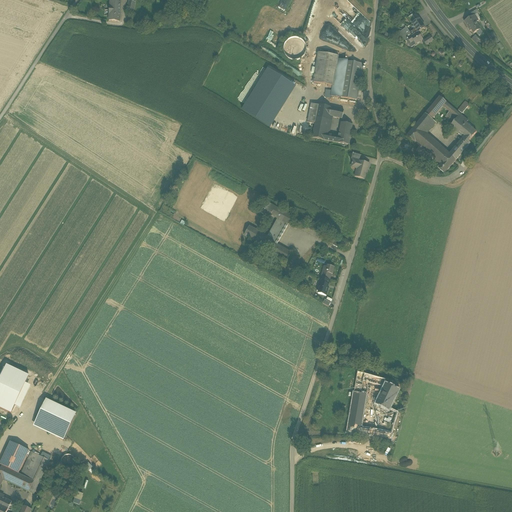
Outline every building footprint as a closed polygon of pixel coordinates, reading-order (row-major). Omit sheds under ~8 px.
[(320,14),(330,2),(333,6),(335,6),(334,8),(349,20),(356,23),(355,25),(361,27),(363,25),(363,23),(366,24),(368,21),(367,21),(342,0),(321,0),(314,8),(313,11),(320,14)] [(134,13),(136,3),(129,1),(126,11),(134,13)] [(110,20),(118,21),(120,5),(119,5),(119,3),(111,2),(110,20)] [(412,15),(407,18),(411,23),(416,20),(412,15)] [(321,32),(336,44),(341,37),(353,47),(357,42),(352,38),(354,36),(348,31),(349,30),(351,31),(355,27),(347,21),(343,26),(331,17),(325,23),(327,24),(321,32)] [(471,30),(473,34),(480,29),(476,22),(472,17),(464,22),(470,31),(471,30)] [(412,24),(415,28),(418,33),(425,29),(419,20),(412,24)] [(272,41),(278,43),(285,26),(279,24),(272,41)] [(400,33),(406,42),(406,41),(408,40),(412,37),(409,33),(410,33),(406,28),(400,33)] [(412,37),(418,33),(415,28),(413,29),(414,30),(410,33),(409,33),(412,37)] [(408,40),(410,44),(413,42),(415,45),(423,40),(418,33),(412,37),(408,40)] [(471,40),(477,46),(481,42),(475,36),(471,40)] [(423,42),(426,46),(433,41),(430,37),(423,42)] [(297,39),(292,38),(288,40),(285,43),(284,47),(284,52),(285,55),(288,59),(292,61),(297,61),(300,59),(304,56),(306,52),(306,47),(304,44),(301,40),(297,39)] [(328,85),(333,86),(337,60),(338,57),(318,53),(313,83),(328,85)] [(346,62),(337,60),(333,86),(332,89),(331,97),(340,98),(346,62)] [(340,98),(356,101),(357,98),(358,92),(363,64),(346,62),(340,98)] [(267,69),(241,111),(269,129),(296,87),(267,69)] [(407,136),(415,144),(424,133),(433,122),(434,122),(432,120),(443,107),(449,112),(446,115),(454,122),(449,127),(458,134),(466,124),(468,121),(451,107),(439,97),(407,136)] [(458,111),(462,114),(469,105),(465,102),(458,111)] [(307,122),(315,124),(319,106),(311,104),(307,122)] [(330,108),(319,106),(315,124),(312,138),(337,143),(338,137),(337,137),(337,135),(335,134),(334,136),(329,135),(325,134),(327,124),(331,125),(333,117),(342,119),(344,111),(330,108)] [(424,133),(427,135),(436,124),(433,122),(424,133)] [(339,135),(350,137),(352,125),(341,123),(339,135)] [(458,144),(464,151),(470,144),(468,142),(476,133),(466,124),(458,134),(463,138),(458,144)] [(415,144),(418,146),(427,135),(424,133),(415,144)] [(337,143),(349,146),(350,137),(339,135),(338,137),(337,143)] [(449,154),(427,135),(418,146),(420,148),(435,161),(440,165),(449,154)] [(458,144),(455,148),(462,154),(464,151),(458,144)] [(431,166),(435,161),(420,148),(416,152),(431,166)] [(456,160),(462,154),(455,148),(449,154),(456,160)] [(353,160),(359,162),(361,156),(353,153),(351,160),(353,160)] [(437,169),(444,174),(456,160),(449,154),(440,165),(437,169)] [(355,177),(364,179),(367,168),(368,169),(369,164),(359,162),(353,160),(352,166),(357,167),(355,177)] [(288,225),(292,217),(269,204),(268,207),(264,205),(260,213),(269,218),(271,216),(277,219),(267,237),(249,227),(244,236),(267,249),(266,251),(286,262),(291,253),(275,244),(272,242),(283,222),(286,225),(288,225)] [(272,242),(275,244),(286,225),(283,222),(272,242)] [(285,228),(277,244),(279,245),(286,229),(285,228)] [(330,244),(338,248),(341,243),(333,238),(330,244)] [(322,275),(321,278),(330,281),(331,275),(332,275),(334,268),(328,266),(327,268),(324,267),(323,271),(324,271),(323,275),(322,275)] [(328,287),(330,281),(321,278),(319,283),(320,283),(319,287),(318,287),(317,291),(319,292),(318,294),(326,296),(328,288),(328,287)] [(13,407),(23,386),(27,378),(4,368),(0,375),(0,410),(9,415),(13,407)] [(361,394),(363,381),(364,374),(357,372),(348,428),(347,433),(357,435),(358,427),(361,428),(366,395),(361,394)] [(385,380),(364,374),(363,381),(384,387),(385,385),(384,384),(385,380)] [(376,405),(389,411),(390,409),(399,391),(385,385),(384,387),(376,405)] [(23,386),(13,407),(19,410),(29,388),(23,386)] [(75,414),(46,401),(36,422),(65,436),(75,414)] [(65,436),(36,422),(34,427),(63,441),(65,436)] [(357,435),(369,437),(370,430),(360,429),(361,428),(358,427),(357,435)] [(385,433),(374,431),(373,437),(391,440),(392,435),(385,433)] [(0,465),(2,466),(18,474),(29,451),(10,442),(0,464),(0,465)] [(3,480),(29,492),(34,482),(28,479),(39,456),(31,452),(20,475),(18,474),(2,466),(0,469),(0,481),(2,482),(3,480)] [(43,452),(41,457),(50,461),(52,457),(43,452)] [(66,469),(68,469),(71,469),(73,468),(75,465),(75,463),(75,460),(74,458),(72,456),(69,455),(67,455),(64,456),(62,458),(61,460),(61,463),(62,465),(63,467),(66,469)] [(41,457),(39,456),(28,479),(34,482),(29,492),(34,495),(50,461),(41,457)] [(84,467),(88,472),(93,468),(88,463),(84,467)] [(83,494),(77,492),(74,499),(81,501),(83,494)] [(0,511),(7,511),(12,502),(5,499),(1,509),(0,508),(0,511)]
